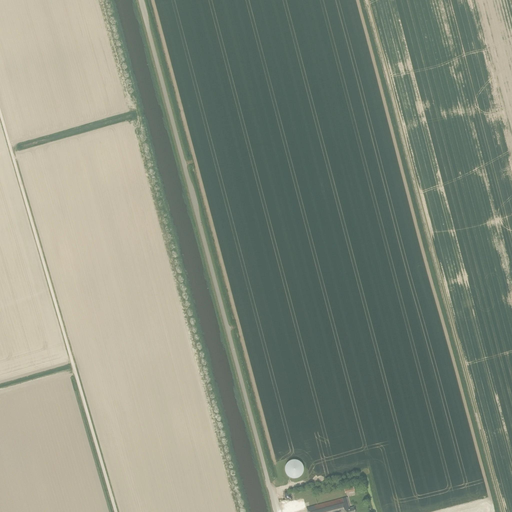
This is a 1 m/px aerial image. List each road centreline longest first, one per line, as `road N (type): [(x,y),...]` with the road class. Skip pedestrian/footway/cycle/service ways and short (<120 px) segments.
road 1 (track): [(502,511),(366,0)]
road 2 (unclassified): [(275,511),(139,0)]
road 3 (track): [(69,354),(115,511)]
